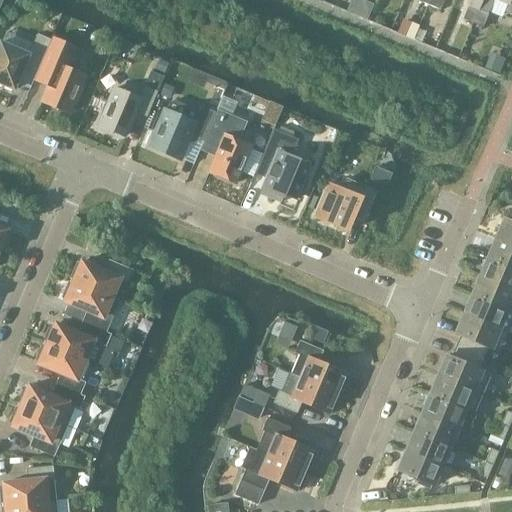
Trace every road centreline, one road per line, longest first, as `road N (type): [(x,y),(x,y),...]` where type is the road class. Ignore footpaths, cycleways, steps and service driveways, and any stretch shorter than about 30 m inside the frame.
road 1 (residential): [(422,307),(82,165)]
road 2 (residential): [(339,511),(422,307)]
road 3 (residential): [(0,355),(82,165)]
